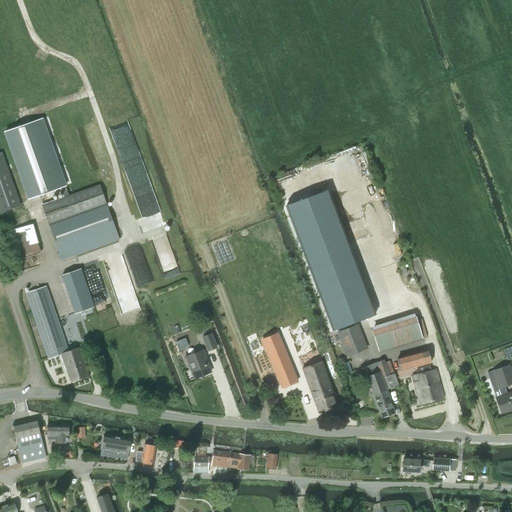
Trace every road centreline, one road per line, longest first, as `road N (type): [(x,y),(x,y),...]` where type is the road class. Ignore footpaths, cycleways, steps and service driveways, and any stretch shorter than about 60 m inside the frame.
road 1 (residential): [(511,439),(213,421),(39,392),(0,396)]
road 2 (residential): [(511,489),(57,463),(0,478)]
road 3 (track): [(18,0),(35,45),(76,66),(110,148),(129,242),(11,288),(39,392)]
